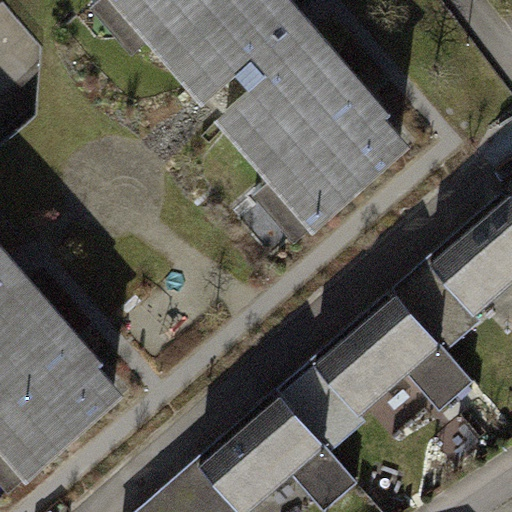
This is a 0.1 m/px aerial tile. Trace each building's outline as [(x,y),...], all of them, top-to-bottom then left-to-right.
[(134,0),(211,87),(252,51),(289,19),(272,0),(134,0)] [(272,75),(309,42),(289,19),(252,51),(256,55),(240,68),(253,83),(268,70),(272,75)] [(371,113),(309,42),(272,75),(231,111),(322,215),(405,143),(375,109),(371,113)] [(511,195),(402,291),(444,340),(511,280),(511,195)] [(0,310),(23,291),(3,267),(0,269),(0,310)] [(84,361),(23,291),(0,310),(0,424),(34,464),(118,393),(88,358),(84,361)] [(444,340),(402,291),(284,392),(327,441),(410,370),(443,408),(478,379),(444,340)] [(362,481),(327,441),(284,392),(170,491),(187,511),(245,511),(293,471),(327,511),(362,481)] [(187,511),(170,491),(166,487),(137,511),(187,511)]
